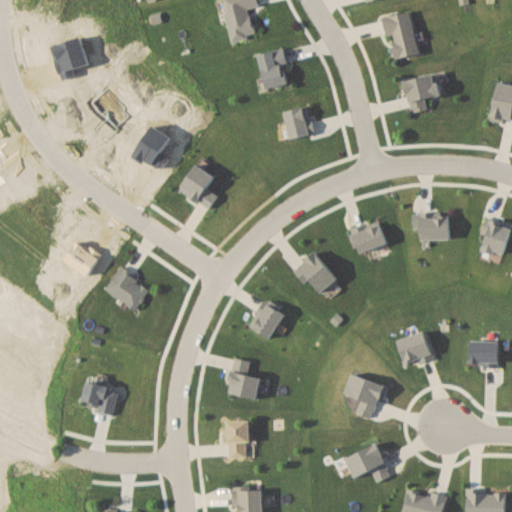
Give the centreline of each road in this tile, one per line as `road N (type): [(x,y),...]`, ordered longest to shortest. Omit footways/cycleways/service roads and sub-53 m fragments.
road 1 (residential): [(183,511),(176,431),(182,366),(220,274),(246,245),(300,202),(372,171),(456,163),(511,175)]
road 2 (residential): [(0,32),(13,95),(55,157),(220,274)]
road 3 (residential): [(177,463),(94,462),(0,420)]
road 4 (residential): [(372,171),(351,72),(311,0)]
